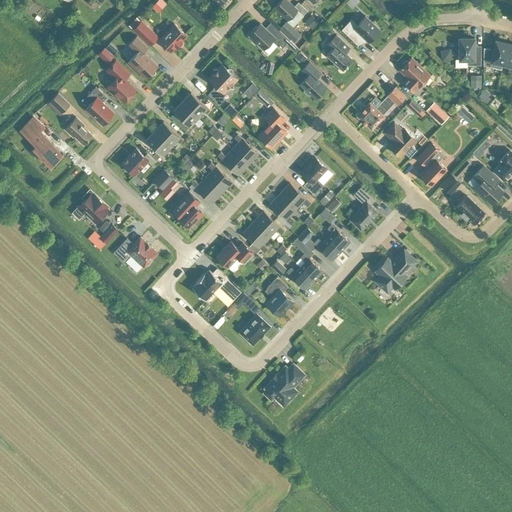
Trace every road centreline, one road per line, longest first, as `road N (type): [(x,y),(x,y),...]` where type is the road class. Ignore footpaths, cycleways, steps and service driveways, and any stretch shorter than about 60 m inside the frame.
road 1 (residential): [(418,195),(251,366),(239,364),(160,287),(189,253)]
road 2 (residential): [(189,253),(97,162),(249,0)]
road 3 (residential): [(189,253),(331,112)]
road 4 (residential): [(331,112),(413,29),(474,19)]
road 5 (residential): [(331,112),(418,195)]
road 6 (residential): [(511,207),(470,239),(418,195)]
